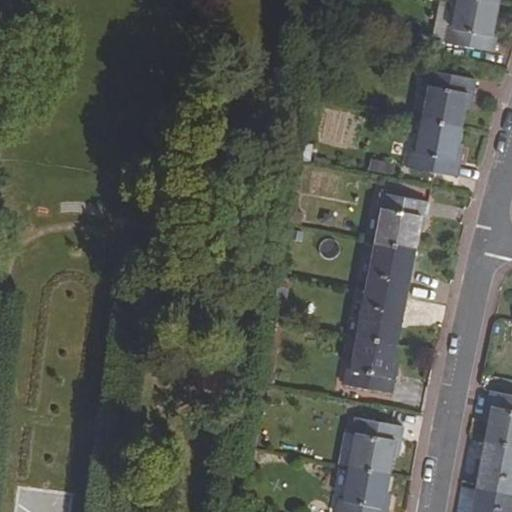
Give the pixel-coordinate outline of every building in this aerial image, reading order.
[(436,0),(428,41),(442,44),(445,27),(450,28),(454,0),(436,0)] [(445,27),(442,44),(492,54),(497,29),(493,28),(498,5),(471,0),(454,0),(450,28),(445,27)] [(424,89),(417,123),(457,131),(462,104),(467,105),(472,83),(423,73),(420,88),(424,89)] [(362,151),(366,113),(343,111),(339,149),(362,151)] [(406,153),(404,168),(453,178),(458,155),(453,153),(457,131),(417,123),(411,154),(406,153)] [(370,156),(367,168),(392,174),(395,161),(370,156)] [(377,213),(372,242),(409,249),(413,227),(419,227),(423,203),(376,194),(373,211),(377,213)] [(284,223),(286,223),(290,223),(294,197),(288,197),(284,223)] [(294,197),(290,223),(298,226),(300,215),(294,213),(297,198),(294,197)] [(372,242),(362,288),(400,295),(409,249),(372,242)] [(362,288),(352,336),(390,344),(400,295),(362,288)] [(343,366),(340,383),(387,392),(392,367),(385,366),(390,344),(352,336),(346,367),(343,366)] [(487,418),(482,441),(511,446),(511,395),(488,391),(482,416),(487,418)] [(351,435),(345,465),(386,473),(390,447),(395,448),(399,426),(351,415),(347,434),(351,435)] [(511,446),(482,441),(473,488),(511,495),(511,446)] [(334,498),(331,511),(381,511),(384,499),(380,497),(386,473),(345,465),(338,498),(334,498)] [(511,495),(473,488),(467,511),(510,511),(511,503),(511,495)]
